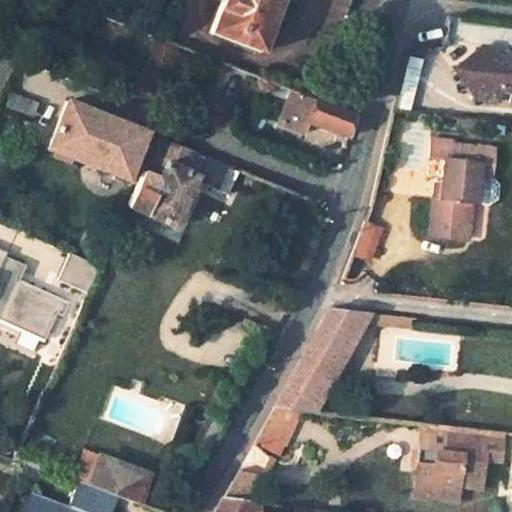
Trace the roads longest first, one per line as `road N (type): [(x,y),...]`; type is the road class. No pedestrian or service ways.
road 1 (tertiary): [(398,0),(347,202),(296,340),(200,511)]
road 2 (unknown): [(317,284),(511,312)]
